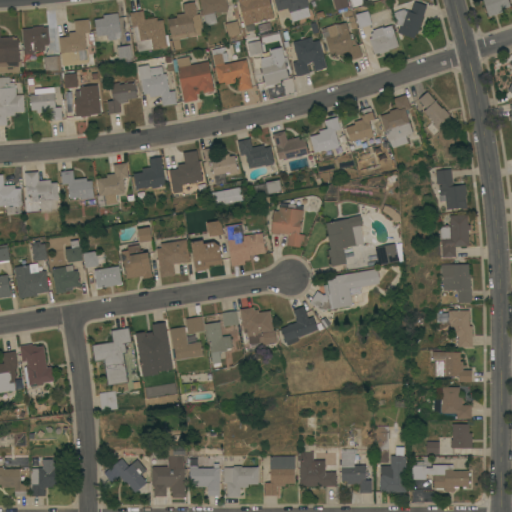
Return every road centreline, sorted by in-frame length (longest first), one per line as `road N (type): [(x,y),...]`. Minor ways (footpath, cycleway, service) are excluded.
road 1 (residential): [(0,152),(261,118),(511,38)]
road 2 (tertiary): [(499,511),(492,198),(450,0)]
road 3 (residential): [(0,326),(292,279)]
road 4 (residential): [(74,314),(89,511)]
